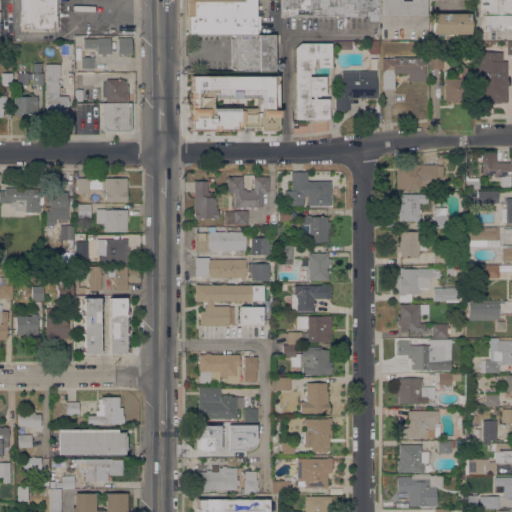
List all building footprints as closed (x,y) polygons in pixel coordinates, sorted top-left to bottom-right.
[(54,0),(54,29),(30,29),(30,24),(23,24),(23,11),(21,11),(21,0),(54,0)] [(255,34),(233,34),(188,34),(187,0),(254,0),(255,16),(258,16),(259,29),(255,29),(255,34)] [(378,0),(378,21),(368,21),(368,15),(280,17),(280,0),(378,0)] [(381,16),(381,0),(425,0),(425,16),(381,16)] [(511,0),(511,15),(510,15),(510,20),(511,20),(511,31),(482,31),(482,15),(479,15),(479,9),(477,9),(477,0),(511,0)] [(469,34),(432,34),(432,13),(469,13),(469,34)] [(273,71),(233,72),(233,68),(230,68),(230,39),(233,39),(233,34),(255,34),(273,34),(273,71)] [(96,39),(96,38),(110,38),(109,54),(105,54),(105,56),(101,56),(101,54),(96,54),(96,49),(82,48),(82,39),(96,39)] [(131,38),(130,54),(126,54),(126,56),(122,56),(122,54),(117,54),(117,38),(131,38)] [(366,51),(366,42),(378,42),(378,51),(366,51)] [(71,44),(72,55),(60,55),(59,44),(71,44)] [(299,44),(330,44),(330,67),(317,67),(317,59),(313,59),(313,66),(312,66),(312,73),(308,73),(308,77),(324,77),(325,95),(318,95),(318,96),(314,96),(314,99),(327,99),(327,119),(314,119),(314,121),(304,121),(304,119),(294,119),(294,48),(299,44)] [(442,52),(442,68),(428,68),(429,52),(442,52)] [(490,56),(490,73),(510,73),(510,91),(511,91),(511,103),(505,103),(505,101),(499,101),(499,103),(493,103),(493,102),(480,102),(480,86),(476,86),(477,57),(490,56)] [(93,58),(93,69),(80,69),(80,57),(93,58)] [(392,58),(392,57),(424,57),(424,81),(408,81),(408,73),(394,73),(394,88),(382,88),(381,58),(392,58)] [(42,84),(32,84),(32,78),(30,78),(29,74),(32,74),(32,73),(33,73),(33,63),(34,63),(41,63),(41,73),(42,73),(42,84)] [(60,65),(60,77),(57,77),(57,84),(59,85),(59,94),(58,94),(58,96),(67,96),(67,107),(64,107),(63,112),(68,113),(68,117),(52,117),(52,115),(44,115),(45,97),(43,97),(43,84),(45,84),(45,78),(44,78),(45,64),(60,65)] [(460,78),(460,68),(471,68),(471,100),(455,100),(455,102),(450,102),(450,101),(445,101),(443,100),(444,78),(460,78)] [(376,71),(376,98),(349,98),(349,110),(335,110),(335,96),(341,96),(341,71),(376,71)] [(29,84),(29,73),(16,72),(15,84),(29,84)] [(11,73),(12,85),(1,85),(1,73),(11,73)] [(258,74),(258,82),(235,83),(235,75),(258,74)] [(123,79),(123,81),(125,81),(125,86),(126,86),(126,102),(105,102),(105,92),(102,92),(102,82),(105,82),(105,79),(123,79)] [(211,82),(211,100),(189,100),(189,89),(192,89),(192,83),(211,82)] [(14,97),(30,96),(30,95),(33,95),(33,96),(36,96),(37,114),(14,114),(14,97)] [(184,124),(184,117),(186,117),(186,102),(208,102),(208,108),(225,108),(225,117),(222,117),(222,128),(219,128),(219,130),(212,130),(212,127),(206,127),(206,134),(186,134),(186,124),(184,124)] [(130,104),(130,131),(102,131),(102,104),(130,104)] [(511,186),(500,186),(500,177),(493,177),(493,174),(482,174),(482,153),(495,153),(495,162),(509,162),(510,157),(511,157),(511,186)] [(436,166),(442,166),(442,179),(432,179),(432,188),(419,188),(419,190),(396,190),(395,165),(436,164),(436,166)] [(306,172),(306,181),(327,181),(328,182),(330,182),(330,206),(303,205),(303,195),(290,196),(290,172),(306,172)] [(261,207),(255,207),(255,209),(253,209),(253,207),(250,207),(250,208),(245,209),(245,207),(242,207),(242,209),(239,209),(239,207),(233,207),(233,193),(227,193),(227,177),(241,177),(241,189),(245,189),(245,191),(250,191),(250,189),(253,189),(253,177),(267,177),(267,193),(261,193),(261,207)] [(88,193),(76,193),(76,178),(89,178),(88,193)] [(126,178),(126,202),(105,202),(105,189),(101,189),(101,178),(126,178)] [(478,189),(467,188),(467,180),(478,180),(478,189)] [(193,218),(193,215),(192,215),(192,213),(193,213),(193,181),(207,181),(207,192),(209,192),(209,197),(214,197),(214,207),(216,207),(216,211),(217,211),(217,218),(213,218),(213,219),(210,219),(210,218),(202,218),(202,219),(200,219),(200,218),(193,218)] [(16,188),(16,189),(38,189),(39,212),(25,212),(25,200),(14,200),(14,202),(10,202),(10,203),(0,203),(0,191),(4,191),(4,188),(16,188)] [(497,191),(497,203),(476,203),(476,191),(497,191)] [(66,222),(59,222),(59,219),(54,219),(54,224),(45,224),(45,211),(48,211),(48,192),(66,192),(66,222)] [(426,194),(426,203),(418,203),(418,221),(399,221),(399,217),(396,217),(396,210),(399,210),(399,194),(426,194)] [(511,223),(505,223),(501,223),(501,208),(505,208),(505,198),(511,198),(511,223)] [(90,205),(90,217),(77,217),(77,205),(90,205)] [(449,228),(432,228),(432,215),(433,215),(433,207),(445,207),(445,216),(449,216),(449,228)] [(126,210),(126,232),(104,232),(104,223),(95,223),(95,209),(126,210)] [(291,209),(291,220),(278,220),(278,209),(291,209)] [(247,224),(224,224),(224,212),(233,212),(233,211),(247,211),(247,224)] [(327,217),(327,222),(329,222),(329,228),(327,228),(327,242),(308,242),(308,234),(301,234),(301,225),(302,225),(302,217),(327,217)] [(72,233),(72,243),(67,243),(67,240),(60,240),(60,225),(73,225),(73,228),(73,233),(72,233)] [(497,228),(498,246),(468,246),(468,232),(477,232),(477,229),(483,229),(483,228),(497,228)] [(245,232),(245,249),(208,250),(208,251),(194,252),(194,233),(207,233),(207,232),(245,232)] [(418,240),(426,240),(426,250),(418,250),(418,257),(399,257),(399,252),(396,252),(396,246),(399,246),(399,232),(418,232),(418,240)] [(511,234),(511,260),(501,261),(501,248),(501,245),(511,245),(511,235),(511,234)] [(126,261),(104,262),(103,240),(111,239),(111,238),(115,238),(115,239),(126,239),(126,261)] [(275,238),(275,254),(246,254),(246,248),(250,248),(250,238),(275,238)] [(83,262),(75,262),(75,245),(77,245),(77,244),(82,244),(83,262)] [(291,247),(291,264),(277,264),(277,247),(291,247)] [(445,252),(445,264),(433,264),(432,252),(445,252)] [(327,253),(327,258),(330,258),(330,263),(327,263),(327,280),(308,280),(308,253),(327,253)] [(245,277),(208,277),(208,276),(194,276),(194,257),(208,257),(208,259),(245,259),(245,277)] [(269,263),(269,277),(268,277),(268,280),(250,280),(250,272),(247,272),(246,264),(269,263)] [(498,265),(498,278),(483,277),(483,265),(498,265)] [(100,290),(89,290),(89,284),(87,284),(87,279),(88,279),(88,266),(100,266),(100,290)] [(126,267),(126,290),(114,290),(114,267),(126,267)] [(418,288),(418,293),(405,294),(405,295),(411,295),(411,302),(397,302),(397,295),(395,295),(395,275),(399,275),(399,268),(401,268),(401,269),(430,268),(430,278),(428,278),(428,288),(418,288)] [(0,277),(12,277),(11,299),(0,298),(0,277)] [(58,281),(64,280),(64,285),(66,285),(66,283),(72,283),(72,299),(57,299),(57,290),(56,289),(56,285),(58,284),(58,281)] [(194,301),(194,285),(195,285),(195,284),(198,284),(198,285),(220,285),(220,284),(225,284),(225,285),(248,285),(248,284),(251,284),(251,285),(262,285),(261,300),(251,300),(251,301),(233,301),(233,302),(231,302),(231,301),(214,301),(214,302),(213,302),(213,301),(212,301),(212,306),(228,306),(228,307),(232,307),(232,324),(227,324),(227,326),(199,325),(199,311),(203,311),(204,306),(205,306),(206,301),(194,301)] [(330,285),(330,298),(313,298),(313,301),(315,301),(315,306),(313,306),(313,310),(290,310),(290,294),(293,294),(293,285),(330,285)] [(42,286),(42,300),(31,300),(31,286),(42,286)] [(458,288),(459,300),(433,300),(433,288),(458,288)] [(99,298),(99,354),(82,354),(82,298),(99,298)] [(124,298),(124,311),(127,311),(127,314),(124,314),(124,329),(127,329),(127,334),(124,334),(124,348),(127,348),(127,351),(125,351),(125,353),(108,354),(108,298),(124,298)] [(498,302),(498,319),(468,320),(468,302),(498,302)] [(55,303),(55,314),(67,314),(67,338),(45,338),(45,303),(55,303)] [(428,304),(428,313),(420,313),(420,318),(419,318),(419,323),(424,323),(424,331),(399,331),(399,325),(396,325),(396,320),(399,320),(399,304),(428,304)] [(0,305),(2,305),(2,311),(7,311),(7,321),(8,321),(8,324),(7,324),(7,331),(7,333),(7,339),(0,339),(0,305)] [(261,306),(261,325),(239,325),(239,306),(261,306)] [(36,334),(15,334),(15,316),(31,316),(31,314),(37,314),(36,334)] [(330,316),(330,325),(331,325),(331,332),(329,332),(329,341),(307,341),(306,328),(296,329),(296,316),(330,316)] [(446,324),(446,338),(431,337),(431,324),(446,324)] [(300,332),(300,344),(286,344),(287,332),(300,332)] [(511,372),(509,372),(509,365),(498,364),(497,372),(479,372),(479,360),(489,360),(489,337),(497,338),(497,340),(511,340),(511,372)] [(427,342),(421,342),(421,346),(449,345),(450,370),(411,370),(411,358),(408,358),(408,355),(396,355),(396,341),(408,341),(408,339),(408,338),(427,338),(427,339),(427,342)] [(295,346),(295,354),(302,354),(302,347),(321,347),(321,350),(327,349),(327,361),(331,361),(331,374),(315,374),(315,375),(309,375),(309,374),(301,374),(301,367),(299,367),(299,366),(290,366),(290,357),(282,357),(282,346),(295,346)] [(238,366),(236,366),(236,376),(226,376),(226,378),(222,378),(222,376),(218,376),(218,383),(198,383),(198,372),(196,372),(196,364),(198,364),(198,354),(205,354),(205,353),(209,353),(209,355),(238,355),(238,366)] [(257,356),(256,370),(255,370),(255,382),(243,382),(243,357),(244,357),(244,356),(257,356)] [(437,384),(437,373),(460,374),(460,381),(450,380),(450,385),(437,384)] [(511,397),(511,394),(511,392),(510,392),(510,398),(505,398),(505,392),(504,392),(504,383),(495,383),(495,376),(504,376),(504,375),(511,375),(511,397)] [(289,390),(272,390),(271,377),(289,377),(289,390)] [(422,378),(422,383),(420,383),(420,387),(433,387),(433,398),(426,398),(426,404),(397,404),(397,396),(395,396),(395,387),(397,387),(397,378),(422,378)] [(325,383),(325,391),(326,391),(326,402),(328,402),(328,413),(299,413),(299,401),(305,401),(305,383),(325,383)] [(235,418),(209,418),(209,420),(205,420),(205,418),(197,418),(198,388),(219,387),(219,397),(221,397),(221,395),(226,395),(226,397),(243,397),(242,408),(235,408),(235,418)] [(497,394),(497,406),(484,406),(484,394),(497,394)] [(87,416),(95,416),(95,411),(98,411),(98,399),(100,399),(100,398),(118,397),(118,408),(122,408),(122,423),(87,423),(87,416)] [(78,402),(78,414),(65,414),(65,402),(78,402)] [(243,409),(256,408),(256,423),(243,423),(243,409)] [(511,409),(511,432),(510,432),(510,422),(501,422),(501,409),(511,409)] [(437,411),(437,423),(439,423),(439,436),(433,436),(433,438),(396,437),(396,423),(407,423),(407,411),(437,411)] [(34,412),(34,414),(40,414),(40,427),(25,428),(25,426),(18,426),(18,412),(34,412)] [(326,419),(326,418),(331,418),(331,438),(329,438),(329,448),(325,448),(325,452),(321,452),(311,452),(311,447),(303,447),(303,419),(326,419)] [(256,423),(256,435),(243,436),(243,423),(256,423)] [(235,437),(237,437),(237,440),(235,440),(235,446),(218,446),(218,443),(198,443),(198,425),(209,425),(209,426),(235,426),(235,437)] [(0,427),(7,427),(8,447),(0,447),(0,427)] [(495,429),(495,440),(473,440),(473,428),(495,429)] [(124,432),(124,436),(126,436),(126,450),(124,450),(124,454),(58,455),(58,429),(117,429),(117,432),(124,432)] [(31,435),(31,447),(18,447),(18,435),(31,435)] [(294,441),(294,454),(280,454),(280,441),(294,441)] [(454,442),(454,447),(450,447),(450,453),(437,453),(437,442),(454,442)] [(511,443),(511,465),(510,465),(510,462),(494,461),(494,443),(511,443)] [(420,445),(420,452),(427,452),(427,463),(422,463),(422,472),(396,472),(396,460),(398,460),(398,445),(420,445)] [(40,458),(40,469),(23,469),(23,458),(40,458)] [(326,459),(326,458),(331,458),(331,472),(326,472),(326,488),(320,488),(320,487),(304,487),(304,484),(303,484),(303,481),(296,481),(296,458),(326,459)] [(122,475),(107,475),(107,481),(84,481),(84,470),(78,470),(78,459),(112,459),(112,460),(121,459),(122,475)] [(487,459),(487,462),(495,462),(495,474),(467,474),(467,459),(487,459)] [(0,462),(9,462),(10,482),(3,483),(2,477),(0,477),(0,462)] [(235,489),(209,489),(209,490),(202,490),(202,488),(197,488),(197,471),(205,471),(205,470),(210,470),(210,471),(218,471),(218,467),(221,467),(221,466),(226,466),(226,467),(236,467),(235,489)] [(255,471),(255,480),(256,480),(256,493),(243,493),(243,480),(244,480),(244,471),(255,471)] [(73,475),(74,488),(62,489),(61,487),(55,487),(55,482),(61,482),(61,476),(73,475)] [(397,477),(411,477),(411,476),(429,476),(441,476),(441,490),(435,489),(435,506),(408,506),(408,491),(396,491),(397,477)] [(511,477),(511,499),(503,499),(503,477),(511,477)] [(289,481),(289,493),(271,493),(271,481),(289,481)] [(27,486),(27,501),(17,501),(17,486),(27,486)] [(60,489),(60,511),(49,511),(49,489),(60,489)] [(94,493),(94,511),(105,511),(105,493),(126,493),(126,511),(71,511),(71,507),(74,507),(74,493),(94,493)] [(305,511),(305,496),(330,496),(330,504),(324,504),(324,511),(305,511)] [(498,497),(498,508),(478,508),(477,497),(498,497)] [(196,511),(195,511),(195,499),(268,499),(268,511),(196,511)]
